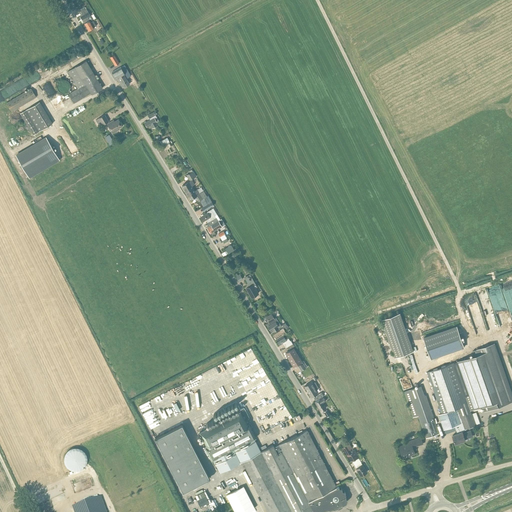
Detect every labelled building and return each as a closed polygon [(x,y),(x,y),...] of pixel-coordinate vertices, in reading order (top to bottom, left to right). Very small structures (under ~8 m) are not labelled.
[(79,9),(83,15),(80,16),(88,30),(94,27),(93,27),(96,26),(93,21),(90,22),(88,17),(90,15),(88,12),(84,6),(79,9)] [(56,65),(58,69),(78,57),(75,53),(56,65)] [(114,54),(110,57),(115,65),(119,63),(114,54)] [(86,60),(68,71),(78,89),(69,95),(74,104),(91,93),(92,94),(102,88),(86,60)] [(117,69),(112,72),(116,79),(117,79),(122,88),(127,85),(130,84),(126,78),(128,77),(129,79),(131,78),(128,73),(129,72),(124,64),(124,65),(122,61),(119,63),(115,65),(117,69)] [(18,82),(22,89),(38,80),(34,72),(18,82)] [(69,86),(69,84),(69,83),(68,82),(67,81),(66,80),(65,79),(64,79),(62,79),(61,79),(59,79),(58,80),(57,80),(56,81),(55,83),(55,84),(55,86),(55,87),(55,88),(56,90),(56,91),(58,92),(59,93),(60,93),(62,93),(63,93),(64,93),(66,92),(67,92),(68,90),(69,89),(69,88),(69,86)] [(61,106),(51,83),(44,86),(54,109),(61,106)] [(31,88),(6,104),(12,112),(36,97),(31,88)] [(33,135),(39,131),(52,123),(39,101),(20,113),(33,135)] [(108,121),(104,115),(96,120),(99,126),(101,125),(102,125),(108,121)] [(152,128),(158,125),(156,122),(157,122),(154,117),(149,120),(144,123),(147,127),(151,125),(152,128)] [(118,119),(112,123),(111,121),(106,124),(112,134),(117,131),(116,129),(122,126),(118,119)] [(46,137),(16,155),(29,177),(59,159),(46,137)] [(190,180),(195,177),(196,176),(193,171),(187,175),(190,180)] [(186,193),(193,189),(191,186),(194,184),(192,180),(182,186),(186,193)] [(201,200),(203,198),(206,196),(203,191),(199,193),(197,190),(195,191),(193,189),(186,193),(190,199),(196,196),(199,201),(201,200)] [(211,202),(207,196),(206,196),(203,198),(201,200),(202,203),(204,206),(211,202)] [(203,221),(206,219),(210,225),(211,225),(218,221),(211,209),(208,211),(208,212),(200,217),(203,221)] [(210,233),(214,230),(221,226),(218,221),(211,225),(212,226),(208,229),(210,233)] [(249,275),(244,277),(249,286),(245,289),(251,298),(255,296),(256,296),(255,295),(259,294),(255,287),(256,286),(254,283),(249,275)] [(473,306),(479,305),(475,294),(465,297),(470,313),(475,311),(473,306)] [(400,313),(381,320),(395,357),(414,351),(400,313)] [(272,314),(266,318),(269,322),(270,325),(268,327),(270,330),(272,329),(274,331),(278,329),(281,327),(279,322),(278,320),(277,318),(275,319),(272,314)] [(275,339),(280,337),(286,333),(284,330),(288,327),(287,325),(285,326),(279,330),(280,331),(277,333),(273,335),(275,339)] [(457,325),(423,337),(431,359),(464,347),(457,325)] [(281,338),(276,340),(279,345),(282,343),(283,344),(285,343),(286,344),(287,346),(293,343),(291,340),(290,340),(289,338),(288,338),(286,338),(285,339),(283,336),(281,338)] [(445,365),(427,372),(441,413),(439,414),(442,424),(444,429),(455,425),(456,428),(457,433),(453,435),(456,443),(465,440),(465,439),(473,437),(471,430),(463,433),(463,432),(470,427),(476,425),(472,413),(471,414),(470,410),(479,407),(483,406),(485,411),(511,401),(511,395),(494,343),(477,349),(479,354),(474,356),(445,365)] [(253,348),(221,362),(223,366),(227,364),(228,365),(232,365),(233,368),(233,371),(235,375),(241,375),(245,375),(245,372),(248,372),(248,369),(252,369),(257,369),(258,369),(262,369),(262,370),(263,370),(253,348)] [(292,349),(286,353),(289,358),(294,366),(298,363),(299,365),(298,366),(301,370),(305,368),(303,363),(302,362),(301,362),(296,354),(292,349)] [(313,391),(315,389),(318,388),(315,383),(313,384),(312,382),(304,386),(307,391),(311,389),(313,391)] [(419,416),(425,433),(426,438),(439,433),(429,404),(428,405),(421,386),(404,392),(413,418),(419,416)] [(176,388),(140,403),(144,413),(180,398),(176,388)] [(311,397),(317,393),(315,389),(313,391),(311,389),(307,391),(311,397)] [(321,392),(313,397),(315,400),(323,395),(321,392)] [(190,393),(187,394),(192,407),(196,405),(190,393)] [(320,399),(314,402),(320,411),(325,408),(322,403),(325,401),(323,397),(320,399)] [(330,509),(332,508),(334,508),(337,507),(339,508),(342,506),(342,504),(345,503),(346,498),(345,496),(346,494),(344,491),(342,490),(341,488),(339,487),(338,486),(336,487),(307,430),(274,447),(273,445),(260,451),(254,438),(255,437),(249,424),(247,425),(240,411),(235,413),(199,432),(207,447),(205,448),(211,460),(213,459),(220,473),(243,461),(268,511),(308,511),(313,510),(313,511),(321,511),(328,509),(330,509)] [(183,492),(209,478),(181,424),(155,438),(183,492)] [(408,456),(407,454),(411,453),(411,454),(415,453),(414,450),(416,449),(415,446),(423,444),(421,437),(410,441),(411,442),(399,446),(403,458),(408,456)] [(349,443),(342,447),(346,453),(345,453),(350,461),(358,457),(353,449),(350,451),(349,449),(351,447),(349,443)] [(83,450),(82,449),(80,449),(79,448),(77,448),(75,448),(73,448),(72,448),(70,449),(69,450),(67,451),(66,452),(65,454),(65,455),(64,457),(64,458),(64,460),(64,462),(65,463),(66,465),(66,466),(68,468),(69,469),(70,469),(71,470),(73,470),(75,471),(76,471),(78,470),(80,470),(81,469),(83,468),(84,467),(85,466),(86,464),(86,463),(87,461),(87,459),(87,458),(87,456),(86,454),(85,453),(84,452),(83,450)] [(358,458),(352,461),(356,468),(360,476),(367,472),(364,468),(358,458)] [(249,484),(252,483),(246,470),(243,471),(249,484)] [(243,486),(226,495),(234,511),(247,511),(255,508),(243,486)] [(195,496),(197,500),(200,507),(209,502),(206,496),(205,496),(203,492),(195,496)] [(256,492),(254,493),(258,500),(257,500),(260,505),(263,503),(256,492)] [(77,506),(72,508),(73,511),(106,511),(101,497),(96,499),(77,506)]
